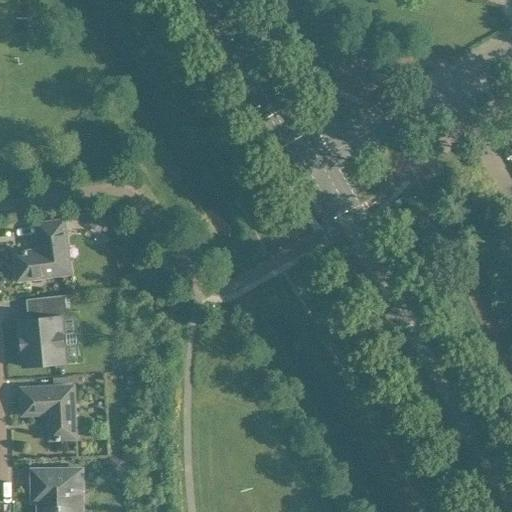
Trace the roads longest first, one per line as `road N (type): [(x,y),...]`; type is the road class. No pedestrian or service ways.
road 1 (secondary): [(313,165),(319,195),(503,511)]
road 2 (secondary): [(511,477),(359,211),(343,186),(313,165)]
road 3 (secondary): [(313,165),(216,0)]
road 4 (tertiary): [(313,165),(451,84)]
road 5 (residential): [(511,188),(451,84)]
